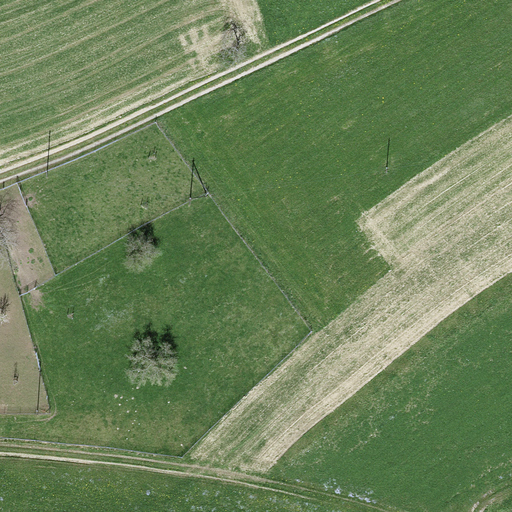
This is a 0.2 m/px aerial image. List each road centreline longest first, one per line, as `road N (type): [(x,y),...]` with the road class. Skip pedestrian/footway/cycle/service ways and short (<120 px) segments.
road 1 (track): [(0,178),(147,118),(387,0)]
road 2 (track): [(380,511),(247,473),(0,448)]
